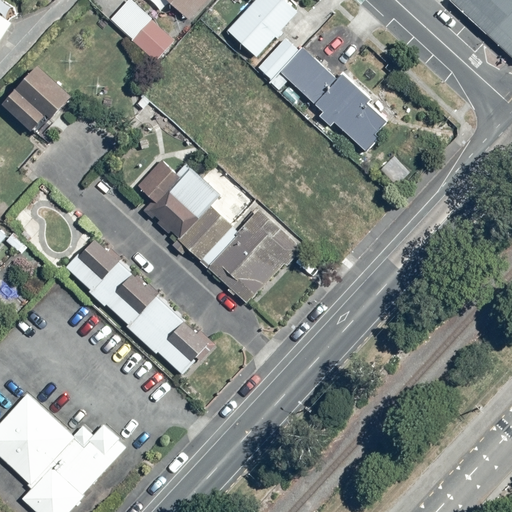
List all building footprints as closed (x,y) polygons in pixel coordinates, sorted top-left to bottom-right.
[(0,0),(0,37),(19,8),(6,0),(0,0)] [(174,40),(131,0),(126,0),(108,19),(153,62),(174,40)] [(201,0),(142,0),(143,0),(158,14),(170,0),(189,15),(201,0)] [(292,0),(251,0),(227,27),(258,56),(302,8),(292,0)] [(511,0),(460,0),(511,45),(511,0)] [(289,36),(258,68),(282,91),(290,83),(311,102),(314,99),(333,79),(289,36)] [(1,97),(38,132),(68,99),(31,65),(1,97)] [(346,68),(314,99),(322,108),(318,112),(330,125),(336,119),(364,148),(378,135),(374,130),(385,119),(366,99),(371,94),(346,68)] [(274,121),(249,147),(282,182),(287,177),(305,196),(291,210),(313,232),(329,217),(332,221),(368,186),(323,140),(308,155),(274,121)] [(411,170),(394,154),(381,168),(398,184),(411,170)] [(161,197),(179,175),(162,159),(138,183),(157,202),(161,197)] [(180,240),(212,201),(220,193),(189,165),(179,175),(161,197),(181,216),(180,240)] [(207,265),(240,227),(212,201),(180,240),(207,265)] [(240,227),(207,265),(249,303),(302,244),(260,205),(240,227)] [(93,237),(66,267),(177,368),(204,338),(93,237)] [(31,392),(0,424),(0,453),(32,484),(22,495),(40,511),(67,511),(130,446),(104,422),(85,442),(31,392)]
